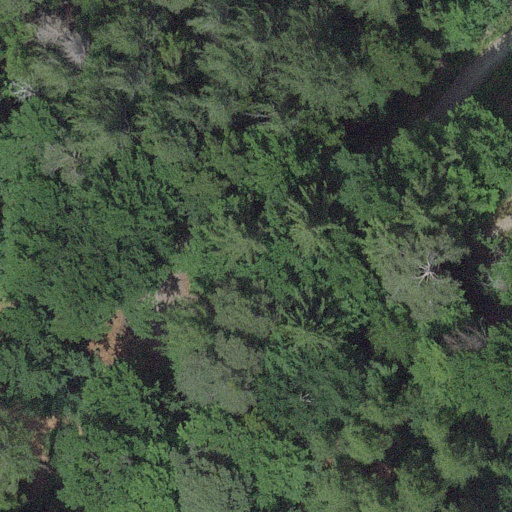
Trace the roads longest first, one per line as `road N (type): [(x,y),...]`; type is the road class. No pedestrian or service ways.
road 1 (track): [(511,31),(407,146),(192,232),(166,261),(171,385),(164,453),(143,511)]
road 2 (track): [(168,312),(205,348),(223,405),(202,511)]
